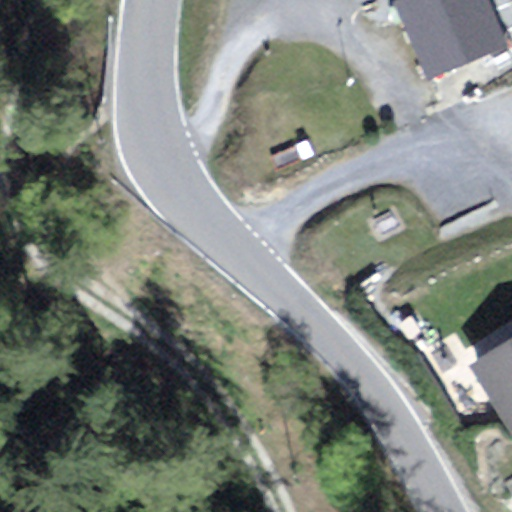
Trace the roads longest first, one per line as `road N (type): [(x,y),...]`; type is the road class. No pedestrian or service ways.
road 1 (tertiary): [(154,0),(151,104),(169,172),(214,230),(349,359),(445,511)]
road 2 (unknown): [(183,194),(242,79),(264,0)]
road 3 (unknown): [(284,0),(402,75)]
